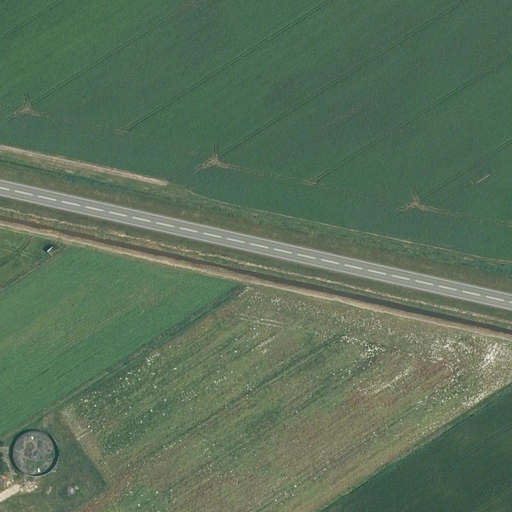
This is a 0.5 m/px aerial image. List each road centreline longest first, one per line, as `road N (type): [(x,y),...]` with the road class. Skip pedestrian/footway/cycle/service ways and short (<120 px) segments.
road 1 (track): [(511,264),(0,148)]
road 2 (trunk): [(511,303),(0,188)]
